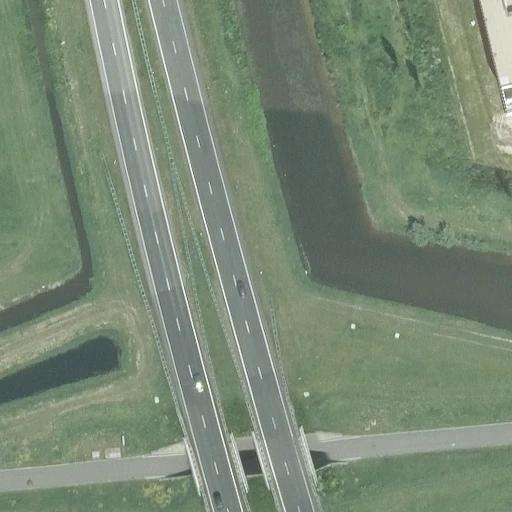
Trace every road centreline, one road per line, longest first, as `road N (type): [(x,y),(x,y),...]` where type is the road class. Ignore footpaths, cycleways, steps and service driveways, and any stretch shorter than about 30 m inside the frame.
road 1 (trunk): [(298,511),(161,0)]
road 2 (trunk): [(105,0),(123,100),(229,511)]
road 3 (unclassified): [(511,431),(191,461)]
road 4 (unclassified): [(0,479),(191,461)]
